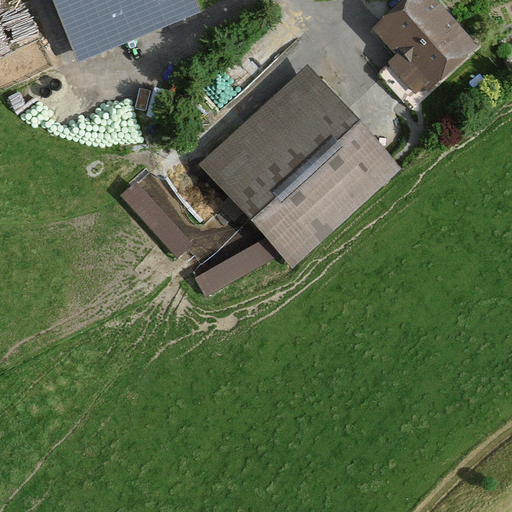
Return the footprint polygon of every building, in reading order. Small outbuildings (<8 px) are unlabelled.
[(201,20),(192,0),(50,0),(79,69),(201,20)] [(466,46),(424,0),(420,0),(383,33),(404,56),(381,77),(404,103),(466,46)] [(218,112),(298,38),(278,17),(197,90),(218,112)] [(285,252),(286,254),(386,162),(305,74),(205,165),(275,241),(285,252)] [(123,196),(177,257),(188,247),(133,187),(123,196)] [(216,266),(258,241),(251,228),(208,253),(216,266)] [(255,268),(285,252),(275,241),(199,284),(206,296),(255,268)]
